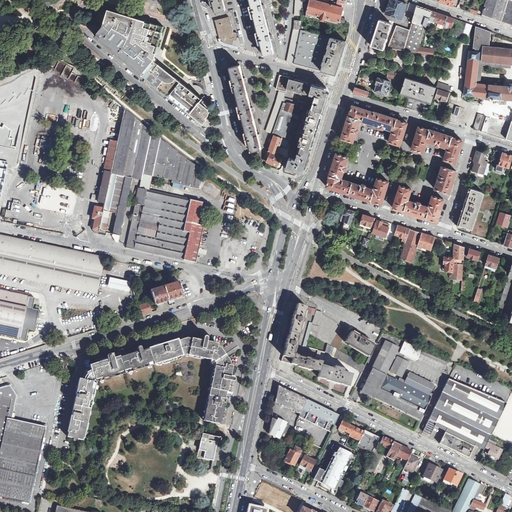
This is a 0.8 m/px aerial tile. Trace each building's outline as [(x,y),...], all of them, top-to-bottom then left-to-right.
[(209,0),(211,5),(213,5),(215,12),(226,9),(224,0),(209,0)] [(260,44),(263,55),(274,52),(271,39),(272,38),(272,36),(271,34),(270,35),(263,8),(264,8),(264,7),(264,5),(262,6),(260,0),(249,0),(251,5),(249,6),(252,18),(254,17),(257,32),(256,32),(259,44),(260,44)] [(295,0),(295,15),(302,15),(302,8),(303,2),(302,0),(295,0)] [(386,9),(387,10),(386,13),(402,19),(407,4),(396,0),(390,0),(390,2),(388,2),(386,9)] [(496,18),(503,21),(508,0),(485,0),(482,13),(482,14),(496,18)] [(511,0),(508,0),(503,21),(508,23),(511,24),(511,0)] [(410,3),(407,10),(414,13),(417,5),(410,3)] [(417,5),(414,13),(412,21),(426,26),(428,22),(432,11),(417,5)] [(147,78),(203,124),(208,118),(207,118),(209,115),(209,113),(209,111),(209,110),(208,108),(200,102),(203,98),(198,95),(183,83),(169,71),(156,61),(154,59),(157,46),(158,46),(161,36),(164,26),(153,23),(100,6),(99,10),(95,24),(94,24),(93,25),(100,27),(98,29),(96,32),(97,34),(96,36),(99,39),(147,78)] [(443,27),(447,16),(445,15),(440,13),(432,11),(428,22),(443,27)] [(451,30),(454,18),(447,16),(443,27),(451,30)] [(224,42),(239,46),(241,44),(239,37),(237,37),(238,33),(232,31),(229,17),(215,20),(217,28),(220,39),(222,38),(222,40),(223,41),(224,42)] [(383,49),(392,23),(379,19),(374,35),(373,38),(371,46),(383,49)] [(461,37),(462,35),(467,23),(463,21),(459,20),(454,35),(461,37)] [(412,21),(409,29),(403,51),(417,53),(420,44),(426,26),(412,21)] [(472,25),(467,23),(462,35),(467,37),(472,25)] [(397,25),(388,49),(403,51),(409,29),(397,25)] [(489,47),(490,42),(488,42),(489,31),(475,26),(473,40),(473,48),(475,49),(475,52),(479,52),(479,56),(482,56),(484,47),(489,47)] [(290,62),(294,63),(301,30),(294,29),(287,61),(290,62)] [(311,68),(321,71),(330,37),(301,30),(294,63),(311,68)] [(321,71),(331,73),(337,70),(340,59),(346,41),(330,37),(321,71)] [(420,44),(417,53),(433,55),(435,51),(425,50),(426,46),(420,44)] [(511,49),(489,47),(484,47),(482,56),(482,61),(511,64),(511,49)] [(511,100),(511,87),(511,88),(509,88),(509,87),(479,84),(476,83),(479,56),(479,52),(475,52),(469,51),(464,95),(493,98),(511,100)] [(249,144),(250,151),(261,148),(259,140),(261,139),(259,135),(258,135),(252,113),(254,112),(253,108),(251,109),(244,83),(246,82),(245,79),(243,79),(240,65),(229,68),(232,79),(230,79),(231,84),(233,91),(235,91),(239,105),(237,106),(238,110),(240,118),(242,117),(245,132),(244,132),(245,137),(247,144),(249,144)] [(406,75),(389,72),(388,77),(404,80),(405,77),(406,75)] [(276,89),(286,92),(287,89),(290,78),(290,77),(280,75),(276,89)] [(436,88),(436,87),(405,77),(404,80),(400,93),(431,103),(436,88)] [(290,78),(287,89),(306,94),(315,96),(312,105),(285,97),(284,101),(283,102),(288,104),(289,103),(302,107),(307,108),(310,109),(323,113),(322,112),(324,105),(325,106),(327,101),(329,93),(329,92),(326,87),(309,83),(290,78)] [(390,82),(378,78),(376,84),(377,84),(375,91),(386,95),(387,91),(389,92),(390,86),(389,85),(390,82)] [(449,87),(437,83),(436,87),(436,88),(438,89),(448,92),(449,87)] [(369,92),(355,87),(353,93),(358,94),(367,97),(369,92)] [(446,102),(449,92),(448,92),(438,89),(435,99),(436,99),(436,102),(444,104),(445,102),(446,102)] [(276,103),(266,131),(265,131),(272,134),(283,102),(284,101),(285,97),(286,93),(279,91),(276,103)] [(109,117),(122,120),(125,109),(113,99),(109,117)] [(283,102),(272,134),(274,135),(282,138),(292,142),(300,116),(299,116),(301,109),(302,107),(289,103),(288,104),(283,102)] [(465,123),(469,107),(454,103),(450,118),(465,123)] [(381,129),(383,129),(384,129),(384,128),(392,130),(392,131),(389,142),(400,145),(403,134),(407,123),(397,120),(397,119),(385,115),(374,112),(364,109),(352,105),(349,116),(348,116),(348,118),(345,127),(343,132),(343,133),(343,134),(341,138),(353,142),(356,133),(357,133),(358,132),(358,131),(359,130),(358,129),(357,128),(360,120),(361,120),(380,126),(379,127),(380,128),(381,129)] [(143,125),(125,109),(122,120),(118,142),(104,207),(103,208),(98,233),(105,235),(118,176),(125,177),(130,152),(137,153),(143,125)] [(320,123),(323,113),(310,109),(309,111),(300,141),(298,144),(312,149),(313,144),(316,134),(320,123)] [(478,115),(474,129),(481,131),(486,117),(478,115)] [(201,174),(202,170),(194,164),(150,130),(143,125),(137,153),(130,152),(125,177),(132,178),(141,180),(142,174),(152,176),(153,173),(172,178),(171,181),(179,183),(179,185),(195,188),(198,189),(201,174)] [(458,152),(462,141),(452,137),(440,133),(429,129),(429,130),(419,127),(415,138),(412,149),(423,152),(426,142),(426,141),(435,144),(434,145),(435,146),(436,146),(438,147),(439,146),(439,145),(448,148),(447,149),(444,159),(455,163),(458,152)] [(19,139),(20,133),(12,131),(10,138),(19,139)] [(274,135),(268,152),(270,153),(276,155),(282,138),(274,135)] [(0,175),(11,178),(19,141),(0,137),(0,175)] [(118,142),(111,141),(98,202),(102,203),(102,204),(103,204),(102,205),(104,207),(118,142)] [(302,172),(303,168),(305,168),(306,166),(311,150),(312,149),(298,144),(295,143),(293,142),(290,152),(293,153),(296,148),(297,146),(299,147),(296,160),(290,158),(289,158),(286,169),(297,172),(298,171),(302,172)] [(473,171),(478,172),(477,174),(478,176),(484,178),(487,177),(490,167),(489,164),(486,163),(487,162),(484,161),(486,154),(477,151),(474,160),(476,161),(473,171)] [(509,168),(511,156),(511,155),(503,152),(499,165),(509,168)] [(281,157),(276,155),(270,153),(267,162),(277,166),(280,158),(281,157)] [(388,182),(377,178),(374,188),(374,189),(365,187),(366,186),(365,185),(364,184),(362,184),(361,184),(361,185),(342,179),(341,179),(344,171),(345,171),(346,170),(346,169),(347,167),(346,167),(346,166),(345,166),(348,157),(337,153),(336,154),(336,155),(333,165),(331,170),(329,176),(330,176),(326,186),(337,190),(348,193),(348,194),(360,198),(371,201),(381,204),(385,193),(388,182)] [(428,167),(422,166),(419,178),(424,180),(426,174),(428,167)] [(453,182),(456,171),(442,166),(438,178),(435,189),(449,193),(453,182)] [(125,177),(112,236),(116,240),(118,241),(132,178),(125,177)] [(43,185),(38,208),(72,214),(76,192),(43,185)] [(408,200),(411,189),(400,185),(397,196),(393,208),(403,211),(403,212),(415,215),(426,219),(426,218),(437,222),(440,209),(444,199),(433,196),(429,206),(429,207),(421,204),(421,203),(420,202),(419,202),(417,201),(416,202),(416,203),(408,200)] [(198,253),(203,226),(197,225),(202,203),(197,202),(138,188),(126,247),(195,263),(196,262),(198,253)] [(464,204),(463,206),(478,211),(484,193),(484,192),(469,188),(464,204)] [(478,211),(463,206),(463,208),(458,225),(472,229),(478,211)] [(93,229),(93,230),(95,232),(98,233),(103,208),(103,209),(95,207),(92,218),(93,219),(95,219),(94,227),(93,229)] [(342,228),(349,230),(355,211),(345,208),(343,214),(346,215),(344,222),(342,228)] [(511,220),(511,218),(511,215),(500,212),(497,223),(500,224),(499,227),(506,230),(510,220),(511,220)] [(364,214),(361,222),(371,226),(374,217),(364,214)] [(378,221),(374,233),(385,237),(388,227),(382,225),(383,222),(378,221)] [(407,239),(410,229),(408,228),(399,225),(398,225),(396,230),(394,235),(404,238),(407,239)] [(417,247),(422,233),(416,231),(412,230),(410,229),(407,239),(405,243),(400,258),(412,262),(417,247)] [(367,247),(372,234),(367,232),(363,244),(363,245),(367,247)] [(423,233),(422,233),(417,247),(430,252),(433,245),(435,237),(431,236),(423,233)] [(100,256),(0,234),(0,273),(97,294),(105,257),(100,256)] [(435,237),(433,245),(439,247),(441,243),(442,239),(435,237)] [(453,278),(462,279),(462,273),(464,256),(465,246),(464,246),(458,244),(455,243),(454,256),(454,258),(452,270),(452,278),(453,278)] [(470,248),(467,257),(478,260),(480,251),(470,248)] [(489,254),(485,264),(496,268),(500,258),(489,254)] [(452,270),(454,258),(452,258),(450,258),(445,257),(445,258),(443,258),(442,270),(452,270)] [(511,274),(509,274),(496,316),(508,322),(509,321),(511,316),(508,315),(508,313),(505,312),(509,297),(511,285),(511,274)] [(177,275),(168,278),(169,282),(173,280),(174,283),(165,286),(163,279),(161,280),(168,300),(183,296),(182,291),(177,275)] [(130,282),(110,277),(108,288),(129,292),(131,285),(129,285),(130,282)] [(159,281),(161,287),(150,291),(154,304),(168,300),(161,280),(159,281)] [(0,334),(26,340),(28,329),(34,330),(38,310),(32,309),(35,298),(0,290),(0,334)] [(152,312),(149,303),(138,306),(141,315),(152,312)] [(319,371),(321,365),(322,361),(317,360),(316,361),(310,360),(311,358),(305,356),(304,358),(298,356),(298,355),(293,354),(295,348),(297,348),(298,342),(296,341),(298,334),(299,335),(300,330),(299,330),(301,324),(303,324),(305,318),(304,318),(307,306),(297,304),(294,315),(293,315),(291,320),(292,321),(287,339),(286,339),(285,344),(286,345),(281,361),(302,367),(302,368),(308,369),(308,368),(319,371)] [(315,315),(316,310),(317,309),(309,307),(307,313),(315,315)] [(322,313),(322,312),(316,310),(315,315),(313,323),(310,334),(327,344),(331,346),(340,351),(345,342),(369,356),(374,345),(364,339),(366,337),(363,335),(361,337),(351,331),(348,337),(345,336),(348,332),(347,331),(348,329),(322,313)] [(178,340),(183,356),(188,355),(210,359),(215,366),(209,395),(225,398),(229,380),(232,381),(234,381),(234,380),(234,378),(233,377),(229,376),(230,373),(232,365),(229,365),(230,362),(226,356),(218,344),(209,342),(206,342),(207,338),(207,337),(206,336),(205,336),(204,336),(203,337),(202,341),(186,338),(178,340)] [(178,340),(178,339),(163,343),(149,348),(154,365),(183,356),(178,340)] [(398,348),(385,341),(361,391),(420,420),(432,394),(429,392),(433,384),(409,373),(409,374),(407,373),(407,375),(408,376),(405,381),(399,379),(398,381),(385,375),(398,348)] [(404,342),(398,354),(416,362),(422,350),(404,342)] [(108,357),(109,360),(106,361),(91,366),(92,368),(88,370),(86,371),(85,372),(96,382),(154,365),(149,348),(142,350),(141,347),(140,346),(139,346),(137,347),(137,348),(138,351),(135,352),(113,359),(112,356),(111,355),(110,355),(109,355),(108,356),(108,357)] [(328,353),(361,372),(365,365),(340,351),(331,346),(328,353)] [(449,360),(423,349),(421,354),(446,365),(449,360)] [(324,352),(318,350),(316,357),(323,359),(324,352)] [(408,363),(397,357),(390,371),(401,377),(408,363)] [(348,386),(352,374),(342,371),(343,369),(334,366),(333,367),(330,366),(329,367),(321,365),(319,371),(318,377),(326,380),(339,384),(340,384),(348,386)] [(96,382),(85,372),(84,374),(83,376),(82,379),(80,378),(78,388),(71,416),(68,432),(69,432),(68,436),(83,440),(83,438),(84,438),(96,382)] [(448,378),(446,377),(440,389),(442,390),(448,378)] [(491,434),(506,403),(448,378),(442,390),(442,392),(425,426),(424,428),(423,431),(430,435),(436,423),(446,429),(445,432),(474,446),(475,444),(484,448),(486,445),(488,441),(491,434)] [(0,387),(0,496),(29,503),(46,427),(11,419),(17,395),(10,385),(0,387)] [(290,391),(278,385),(275,402),(281,405),(287,393),(288,394),(290,391)] [(37,392),(38,399),(40,398),(41,402),(47,401),(46,391),(39,392),(37,392)] [(307,399),(298,395),(296,398),(288,394),(287,393),(281,405),(300,414),(307,399)] [(225,398),(209,395),(204,420),(220,424),(224,403),(225,398)] [(307,399),(300,414),(298,417),(330,432),(339,415),(307,399)] [(280,439),(281,436),(284,437),(289,426),(286,425),(283,423),(284,421),(281,419),(280,421),(277,420),(273,418),(270,424),(273,426),(270,431),(269,432),(268,434),(280,439)] [(359,441),(363,431),(342,421),(339,428),(339,430),(348,434),(347,435),(359,441)] [(377,449),(379,444),(382,439),(364,430),(363,431),(359,441),(357,445),(374,453),(376,451),(377,449)] [(445,432),(439,443),(451,449),(453,450),(460,453),(462,454),(468,457),(474,446),(445,432)] [(197,457),(213,460),(216,445),(218,446),(219,446),(221,437),(219,437),(217,436),(202,433),(197,457)] [(393,442),(393,441),(383,436),(383,437),(382,439),(379,444),(389,449),(393,442)] [(496,444),(488,441),(486,445),(484,448),(484,449),(489,451),(487,455),(491,456),(494,458),(498,460),(503,450),(495,447),(496,444)] [(389,458),(393,460),(396,455),(397,453),(401,445),(393,442),(389,449),(387,454),(386,456),(385,456),(389,458)] [(397,453),(396,455),(407,461),(408,459),(411,453),(412,451),(401,445),(397,453)] [(293,451),(299,454),(302,449),(295,446),(293,451)] [(353,454),(340,448),(339,449),(338,448),(336,451),(335,451),(332,455),(333,455),(324,472),(326,473),(321,483),(336,490),(340,480),(338,479),(347,462),(349,463),(350,458),(353,454)] [(293,465),(299,454),(293,451),(290,449),(288,453),(285,452),(282,460),(293,465)] [(377,451),(376,451),(374,453),(366,470),(373,474),(382,454),(377,451)] [(411,453),(408,459),(407,461),(401,472),(409,476),(419,457),(411,453)] [(314,460),(304,455),(298,467),(302,469),(300,473),(302,474),(304,470),(309,472),(314,460)] [(430,463),(428,462),(425,469),(426,470),(423,478),(435,484),(441,470),(429,465),(430,463)] [(444,479),(456,485),(461,475),(449,469),(444,479)] [(473,481),(469,479),(452,511),(466,511),(468,509),(470,505),(480,484),(473,481)] [(480,484),(470,505),(475,507),(483,510),(485,505),(474,501),(478,493),(480,494),(484,486),(480,484)] [(398,511),(409,491),(403,488),(390,511),(398,511)] [(362,506),(367,496),(356,491),(353,497),(357,499),(354,504),(357,505),(358,504),(362,506)] [(414,511),(418,504),(422,497),(415,494),(406,511),(414,511)] [(378,501),(367,496),(362,506),(373,511),(378,501)] [(452,511),(422,497),(418,504),(434,511),(452,511)] [(388,511),(392,505),(382,500),(375,511),(388,511)]
